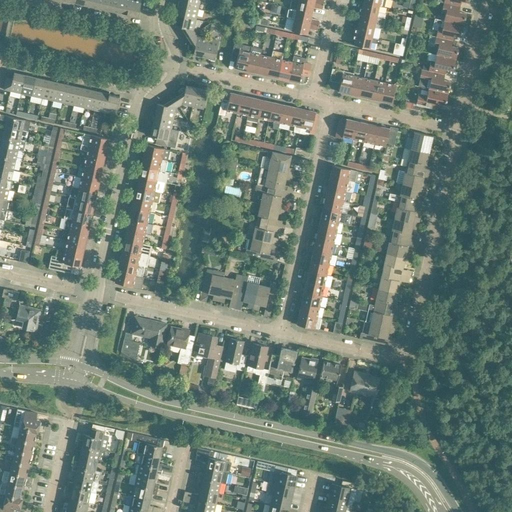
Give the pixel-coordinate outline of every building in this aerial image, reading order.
[(96,0),(95,7),(106,10),(107,0),(96,0)] [(107,0),(106,10),(116,12),(118,0),(107,0)] [(118,0),(116,12),(127,15),(130,0),(118,0)] [(130,0),(127,15),(137,17),(141,0),(130,0)] [(178,0),(177,4),(198,9),(200,0),(180,0),(180,1),(178,0)] [(290,0),(289,8),(296,9),(312,13),(313,7),(322,9),(323,4),(303,0),(290,0)] [(360,7),(358,12),(377,17),(384,18),(385,14),(385,13),(386,10),(378,8),(379,6),(363,2),(362,7),(360,7)] [(459,12),(460,7),(460,6),(459,6),(458,6),(443,3),(441,12),(445,13),(444,21),(463,25),(466,13),(459,12)] [(179,8),(177,15),(196,19),(198,9),(177,4),(177,8),(179,8)] [(312,13),(296,9),(289,8),(287,18),(294,20),(318,25),(319,21),(310,19),(312,13)] [(358,12),(357,18),(360,19),(358,24),(374,27),(380,28),(382,29),(384,18),(377,17),(358,12)] [(196,19),(177,15),(175,26),(181,27),(188,38),(195,33),(193,30),(196,19)] [(451,40),(452,40),(453,35),(460,36),(461,36),(464,35),(465,29),(463,27),(463,25),(444,21),(434,18),(432,29),(437,30),(436,37),(450,40),(451,40)] [(292,29),(291,31),(307,34),(308,28),(317,30),(318,25),(294,20),(292,29)] [(380,28),(374,27),(358,24),(357,28),(355,28),(354,34),(377,39),(380,28)] [(193,54),(204,57),(208,38),(197,36),(195,33),(188,38),(194,48),(193,54)] [(377,39),(354,34),(352,39),(355,40),(354,45),(375,50),(377,39)] [(452,41),(452,40),(451,40),(450,40),(436,37),(433,47),(438,47),(436,55),(455,59),(458,48),(451,46),(452,41)] [(219,41),(208,38),(204,57),(211,58),(210,61),(214,61),(219,41)] [(394,49),(393,54),(402,56),(405,45),(400,44),(399,50),(394,49)] [(262,49),(251,46),(250,52),(246,70),(257,73),(261,55),(262,49)] [(233,49),(231,58),(237,60),(235,68),(246,70),(250,52),(233,49)] [(278,77),(282,60),(283,54),(272,51),(271,57),(267,75),(278,77)] [(267,75),(271,57),(261,55),(257,73),(267,75)] [(430,61),(428,71),(444,74),(446,69),(453,70),(455,59),(436,55),(434,62),(430,61)] [(293,56),(292,62),(282,60),(278,77),(288,80),(293,56)] [(311,64),(305,63),(306,59),(293,56),(288,80),(299,82),(301,74),(309,76),(311,64)] [(338,91),(349,93),(353,76),(342,73),(343,71),(332,68),(329,81),(340,83),(338,91)] [(422,69),(418,86),(428,89),(448,93),(450,82),(443,80),(444,74),(428,71),(422,69)] [(12,79),(6,77),(3,89),(10,91),(20,93),(24,75),(14,72),(12,79)] [(35,77),(24,75),(20,93),(31,96),(35,77)] [(364,78),(353,76),(349,93),(360,96),(364,78)] [(45,79),(35,77),(31,96),(41,98),(45,79)] [(360,96),(370,98),(374,80),(364,78),(360,96)] [(56,82),(45,79),(41,98),(52,100),(56,82)] [(370,98),(381,101),(385,83),(374,80),(370,98)] [(67,84),(56,82),(52,100),(62,103),(67,84)] [(396,85),(385,83),(381,101),(392,103),(396,85)] [(77,87),(67,84),(62,103),(73,105),(77,87)] [(174,98),(179,106),(182,104),(192,106),(196,88),(186,85),(184,92),(174,98)] [(88,89),(77,87),(73,105),(84,108),(88,89)] [(196,88),(192,106),(203,109),(208,88),(204,87),(203,89),(196,88)] [(98,91),(88,89),(84,108),(94,110),(98,91)] [(428,89),(427,96),(418,94),(416,105),(434,109),(436,109),(436,110),(438,103),(445,104),(448,93),(428,89)] [(109,94),(98,91),(94,110),(105,112),(109,94)] [(228,100),(222,99),(218,114),(225,116),(226,110),(237,113),(241,95),(230,92),(228,100)] [(120,96),(109,94),(105,112),(115,115),(120,96)] [(237,113),(248,115),(252,97),(241,95),(237,113)] [(248,115),(246,120),(257,122),(258,117),(262,100),(252,97),(248,115)] [(179,106),(174,98),(163,105),(157,104),(155,114),(173,119),(176,108),(179,106)] [(258,117),(269,120),(273,102),(262,100),(258,117)] [(283,104),(273,102),(269,120),(273,121),(273,128),(278,129),(279,122),(283,104)] [(279,122),(290,125),(294,107),(283,104),(279,122)] [(299,133),(300,127),(304,109),(294,107),(290,125),(294,126),(294,132),(299,133)] [(300,127),(310,129),(309,133),(314,134),(319,113),(315,113),(315,112),(304,109),(300,127)] [(153,121),(151,121),(150,125),(152,125),(171,129),(173,119),(155,114),(153,121)] [(31,121),(4,115),(3,120),(6,121),(5,126),(22,130),(28,131),(31,121)] [(342,136),(353,139),(357,121),(346,119),(340,118),(339,118),(335,137),(341,138),(342,138),(342,136)] [(368,123),(357,121),(353,139),(363,141),(368,123)] [(363,141),(374,144),(378,126),(368,123),(363,141)] [(171,129),(152,125),(150,136),(156,137),(155,143),(167,146),(171,129)] [(0,134),(0,135),(20,140),(26,141),(28,131),(22,130),(5,126),(4,131),(1,131),(0,134)] [(389,128),(378,126),(374,144),(385,146),(389,128)] [(412,138),(410,149),(434,155),(435,150),(429,149),(432,136),(410,131),(408,137),(412,138)] [(0,140),(2,141),(0,146),(24,151),(26,141),(20,140),(0,135),(0,140)] [(91,135),(88,146),(106,150),(108,139),(91,135)] [(87,152),(86,156),(104,160),(106,150),(88,146),(82,144),(81,149),(87,152)] [(143,155),(162,160),(164,149),(146,144),(143,155)] [(0,156),(15,160),(22,161),(25,151),(24,151),(0,146),(0,147),(0,156)] [(309,157),(310,151),(296,147),(294,154),(309,157)] [(46,156),(51,157),(52,151),(45,149),(43,156),(46,156)] [(434,155),(410,149),(406,166),(425,171),(428,158),(433,159),(434,155)] [(270,158),(268,169),(292,174),(293,170),(288,169),(291,156),(268,151),(266,157),(270,158)] [(51,157),(46,156),(43,156),(38,155),(36,165),(48,167),(51,157)] [(162,160),(143,155),(141,166),(165,171),(167,161),(162,160)] [(0,166),(13,170),(15,160),(0,156),(0,166)] [(101,171),(104,160),(86,156),(83,167),(101,171)] [(222,159),(221,166),(229,168),(231,161),(222,159)] [(332,165),(330,176),(354,182),(357,171),(332,165)] [(0,177),(11,180),(18,182),(20,172),(13,170),(0,166),(0,177)] [(141,166),(139,176),(157,181),(166,183),(169,172),(165,171),(141,166)] [(406,166),(402,184),(426,189),(427,185),(422,184),(425,171),(406,166)] [(83,167),(81,177),(99,181),(101,171),(83,167)] [(262,168),(258,185),(264,186),(283,191),(286,178),(291,179),(292,174),(268,169),(262,168)] [(379,173),(378,178),(384,180),(386,180),(387,175),(384,175),(385,170),(380,169),(379,173)] [(35,185),(44,187),(46,177),(41,176),(38,175),(35,185)] [(139,176),(136,187),(155,191),(157,181),(139,176)] [(352,192),(354,182),(330,176),(327,187),(352,192)] [(0,187),(9,190),(11,180),(0,177),(0,187)] [(81,177),(79,188),(97,192),(99,181),(81,177)] [(402,184),(398,201),(417,205),(420,192),(425,194),(426,189),(402,184)] [(42,197),(44,187),(35,185),(33,195),(42,197)] [(264,186),(258,185),(256,185),(254,190),(263,192),(260,204),(284,209),(285,205),(280,204),(283,191),(264,186)] [(69,197),(76,198),(94,202),(97,192),(79,188),(72,186),(69,197)] [(9,190),(0,187),(0,198),(3,199),(6,200),(9,190)] [(160,192),(155,191),(136,187),(134,197),(152,202),(158,203),(160,192)] [(327,187),(325,197),(343,201),(350,203),(352,192),(327,187)] [(364,195),(362,206),(364,206),(368,207),(370,197),(367,196),(364,195)] [(94,202),(76,198),(69,197),(67,207),(92,213),(94,202)] [(134,197),(131,208),(150,212),(152,202),(134,197)] [(325,197),(323,208),(340,212),(343,201),(325,197)] [(0,198),(0,208),(1,209),(7,210),(9,200),(6,200),(3,199),(0,198)] [(414,218),(417,205),(398,201),(394,218),(418,224),(419,220),(414,218)] [(260,204),(256,221),(275,225),(278,212),(283,214),(284,209),(260,204)] [(66,218),(72,219),(89,224),(92,213),(67,207),(65,218),(66,218)] [(148,223),(150,212),(131,208),(129,219),(148,223)] [(323,208),(320,218),(338,222),(342,223),(345,213),(340,212),(323,208)] [(25,225),(35,227),(37,217),(32,216),(27,215),(25,225)] [(89,224),(72,219),(66,218),(63,229),(69,230),(87,234),(89,224)] [(320,218),(318,229),(336,233),(338,222),(320,218)] [(394,218),(390,236),(409,240),(412,227),(417,228),(418,224),(394,218)] [(129,219),(127,229),(145,233),(148,223),(129,219)] [(256,221),(252,239),(277,244),(278,240),(272,238),(275,225),(256,221)] [(127,229),(124,240),(143,244),(145,233),(127,229)] [(209,232),(208,236),(210,236),(213,237),(220,239),(221,232),(214,230),(210,229),(209,232)] [(318,229),(315,239),(333,243),(336,233),(318,229)] [(69,230),(67,241),(85,245),(87,234),(69,230)] [(390,236),(386,253),(410,259),(411,254),(406,253),(409,240),(390,236)] [(246,249),(244,255),(267,260),(270,247),(276,248),(277,244),(252,239),(247,237),(244,248),(246,249)] [(315,239),(313,250),(331,254),(333,243),(315,239)] [(151,246),(143,244),(124,240),(122,250),(149,257),(151,246)] [(364,240),(362,248),(370,250),(372,242),(370,241),(364,240)] [(67,241),(64,251),(82,255),(85,245),(67,241)] [(202,246),(200,253),(208,255),(209,247),(202,246)] [(27,263),(30,252),(22,250),(19,261),(27,263)] [(120,261),(138,265),(144,266),(147,266),(149,257),(122,250),(120,261)] [(313,250),(311,260),(328,265),(331,254),(313,250)] [(80,266),(82,255),(64,251),(62,261),(56,260),(56,257),(51,256),(48,268),(67,272),(69,264),(80,266)] [(386,253),(382,271),(401,275),(404,262),(409,263),(410,259),(386,253)] [(162,259),(160,270),(166,271),(169,261),(162,259)] [(311,260),(308,271),(326,275),(328,265),(311,260)] [(120,261),(117,271),(135,275),(142,277),(144,266),(138,265),(120,261)] [(207,269),(202,292),(208,293),(213,294),(215,295),(214,300),(218,301),(223,277),(224,273),(207,269)] [(166,271),(160,270),(157,280),(164,282),(166,271)] [(117,271),(117,274),(115,282),(132,286),(132,287),(141,289),(144,277),(142,277),(135,275),(117,271)] [(324,286),(326,275),(308,271),(306,282),(324,286)] [(382,271),(378,288),(403,293),(404,289),(398,288),(401,275),(382,271)] [(241,281),(236,299),(242,301),(248,302),(249,302),(248,308),(253,309),(258,285),(260,278),(249,275),(248,277),(247,282),(241,281)] [(223,277),(218,301),(222,302),(223,297),(225,297),(230,298),(236,299),(241,281),(235,279),(223,277)] [(161,294),(164,282),(157,280),(154,292),(161,294)] [(306,282),(304,292),(321,296),(324,286),(306,282)] [(258,285),(253,309),(257,310),(258,304),(271,307),(276,285),(270,283),(269,287),(258,285)] [(18,292),(4,288),(2,296),(16,300),(18,292)] [(378,288),(374,305),(393,309),(396,296),(402,298),(403,293),(378,288)] [(304,292),(301,303),(319,307),(321,296),(304,292)] [(367,312),(365,321),(371,323),(395,328),(396,324),(390,323),(393,309),(374,305),(358,302),(356,309),(367,312)] [(317,317),(319,307),(301,303),(299,313),(317,317)] [(19,305),(16,319),(17,319),(23,321),(21,328),(24,328),(36,331),(39,316),(39,309),(34,310),(33,309),(34,308),(19,305)] [(299,313),(296,324),(318,329),(320,318),(317,317),(299,313)] [(161,348),(166,324),(134,317),(131,333),(150,338),(149,345),(161,348)] [(43,322),(39,337),(45,338),(49,321),(43,322)] [(339,334),(342,323),(335,321),(332,332),(339,334)] [(371,323),(365,321),(364,321),(361,333),(360,333),(359,338),(385,344),(388,331),(394,332),(395,328),(371,323)] [(181,347),(179,355),(182,359),(181,363),(188,365),(195,336),(188,334),(189,331),(171,327),(167,344),(181,347)] [(222,347),(215,345),(217,337),(199,333),(194,353),(209,356),(207,366),(205,366),(203,375),(215,377),(222,347)] [(225,361),(226,362),(224,369),(235,371),(236,369),(243,371),(247,355),(241,354),(244,341),(230,338),(225,361)] [(121,352),(136,360),(140,343),(124,339),(121,351),(121,352)] [(249,352),(246,365),(248,365),(257,367),(255,372),(255,374),(260,375),(256,391),(263,392),(265,383),(267,376),(268,370),(267,372),(261,370),(262,368),(267,346),(253,343),(251,352),(249,352)] [(281,347),(280,351),(279,356),(272,354),(268,370),(267,376),(282,379),(284,370),(292,372),(297,351),(288,349),(281,347)] [(317,360),(314,359),(314,360),(301,358),(297,375),(305,377),(304,381),(312,383),(317,360)] [(323,361),(320,376),(337,380),(341,365),(323,361)] [(148,364),(148,369),(154,372),(156,364),(151,362),(148,364)] [(180,364),(178,374),(185,375),(187,366),(180,364)] [(363,393),(364,392),(375,395),(379,378),(365,375),(365,374),(354,371),(350,390),(363,393)] [(208,377),(206,384),(213,386),(215,379),(208,377)] [(285,379),(283,386),(290,387),(291,381),(285,379)] [(342,387),(335,385),(332,401),(339,402),(342,387)] [(303,400),(300,414),(311,417),(317,388),(310,386),(307,401),(303,400)] [(351,410),(337,407),(334,423),(347,426),(351,410)] [(17,409),(13,426),(14,426),(14,427),(37,432),(40,420),(36,419),(37,413),(17,409)] [(78,440),(77,445),(100,450),(104,432),(104,430),(105,427),(93,424),(91,429),(85,427),(84,434),(82,441),(78,440)] [(14,427),(11,438),(34,443),(36,432),(37,432),(14,427)] [(115,435),(117,438),(122,439),(124,431),(116,429),(116,432),(115,435)] [(136,452),(160,457),(161,452),(166,453),(167,447),(163,446),(164,440),(132,433),(131,440),(139,442),(136,452)] [(16,443),(15,450),(31,454),(34,443),(11,438),(10,442),(16,443)] [(80,450),(79,456),(97,461),(100,450),(77,445),(76,449),(80,450)] [(198,448),(197,454),(203,456),(202,461),(206,462),(205,468),(228,473),(229,473),(232,462),(226,460),(227,454),(198,448)] [(7,455),(6,460),(28,465),(31,454),(15,450),(13,457),(7,455)] [(142,453),(139,463),(162,469),(163,464),(159,463),(160,457),(142,453)] [(73,461),(72,466),(95,471),(97,461),(79,456),(78,462),(73,461)] [(11,466),(10,472),(26,476),(28,465),(6,460),(5,464),(11,466)] [(139,463),(137,474),(155,478),(157,473),(161,474),(162,469),(139,463)] [(271,471),(269,481),(293,487),(296,475),(287,473),(288,468),(276,465),(274,471),(271,471)] [(75,471),(74,478),(93,482),(95,471),(72,466),(71,470),(75,471)] [(244,467),(243,475),(249,476),(251,468),(244,467)] [(199,472),(198,477),(225,483),(228,473),(205,468),(203,473),(199,472)] [(4,471),(1,482),(23,487),(26,476),(10,472),(4,471)] [(134,485),(157,490),(158,485),(154,484),(155,478),(137,474),(134,485)] [(200,489),(218,493),(223,494),(225,483),(198,477),(197,482),(201,483),(200,489)] [(69,482),(68,487),(90,492),(93,482),(74,478),(73,483),(69,482)] [(358,484),(354,483),(342,480),(341,485),(332,483),(329,495),(354,501),(354,500),(353,500),(355,489),(356,490),(358,484)] [(266,492),(273,493),(291,497),(293,487),(269,481),(266,492)] [(21,498),(23,487),(1,482),(0,488),(0,493),(22,499),(22,498),(21,498)] [(134,485),(132,495),(151,499),(152,494),(156,495),(157,490),(134,485)] [(233,492),(246,495),(248,488),(235,485),(233,492)] [(68,487),(67,491),(71,492),(69,499),(88,503),(94,504),(96,494),(90,493),(90,492),(68,487)] [(194,493),(193,498),(216,503),(218,493),(200,489),(198,494),(194,493)] [(0,511),(1,511),(14,511),(15,509),(19,510),(22,499),(0,493),(6,495),(3,506),(0,505),(0,511)] [(273,493),(270,504),(288,508),(291,497),(273,493)] [(132,495),(130,506),(152,511),(153,506),(149,505),(151,499),(132,495)] [(354,501),(329,495),(327,506),(344,510),(351,511),(353,501),(354,501)] [(196,504),(195,510),(205,511),(213,511),(216,503),(193,498),(192,503),(196,504)] [(64,503),(63,508),(79,511),(85,511),(86,511),(87,510),(88,504),(88,503),(69,499),(68,504),(64,503)] [(236,508),(243,509),(245,503),(238,501),(236,508)]
